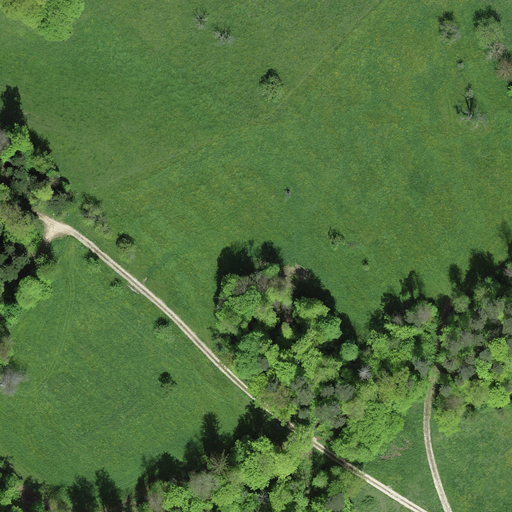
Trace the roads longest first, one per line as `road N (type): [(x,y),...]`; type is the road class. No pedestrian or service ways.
road 1 (track): [(422,511),(268,409),(210,361),(117,261),(71,227)]
road 2 (track): [(449,511),(425,424),(451,282)]
